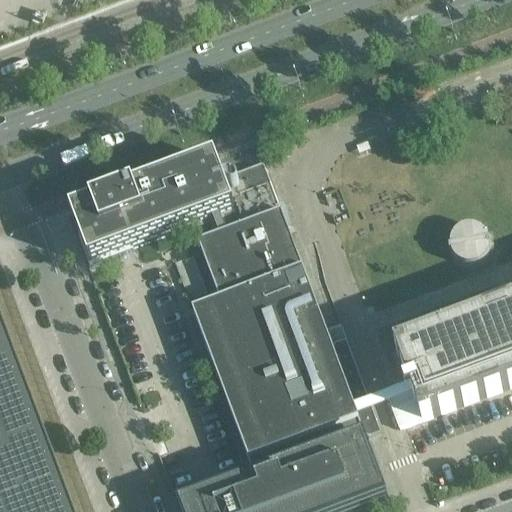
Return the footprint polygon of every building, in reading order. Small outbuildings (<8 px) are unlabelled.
[(92,208),(72,216),(80,238),(78,238),(90,268),(115,259),(116,260),(117,260),(118,261),(120,262),(121,261),(122,261),(123,260),(124,259),(124,258),(124,257),(124,256),(124,255),(134,252),(133,250),(192,228),(235,212),(224,182),(216,162),(135,192),(92,208)] [(264,168),(224,182),(235,212),(192,228),(221,304),(303,272),(264,168)] [(452,238),(450,245),(451,252),(454,259),(459,264),(465,267),(473,267),(479,265),(485,260),(489,254),(490,247),(489,240),(484,233),(478,229),(471,227),(464,228),(457,232),(452,238)] [(303,272),(221,304),(193,314),(256,481),(363,441),(364,443),(367,442),(366,440),(368,439),(368,440),(381,436),(347,343),(333,351),(303,272)] [(400,431),(488,398),(511,389),(511,310),(396,353),(412,395),(389,404),(400,431)] [(0,511),(69,511),(21,383),(0,327),(0,511)] [(363,441),(256,481),(181,509),(182,511),(352,511),(385,500),(364,443),(363,441)]
